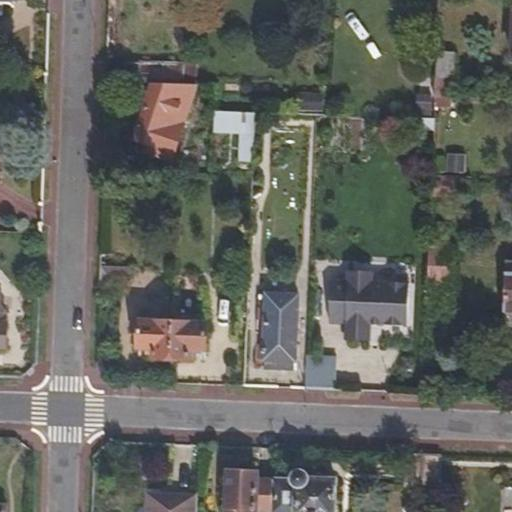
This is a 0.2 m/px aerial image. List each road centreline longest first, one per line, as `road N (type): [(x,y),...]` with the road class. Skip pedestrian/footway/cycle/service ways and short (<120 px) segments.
road 1 (residential): [(64,407),(511,425)]
road 2 (residential): [(64,407),(81,0)]
